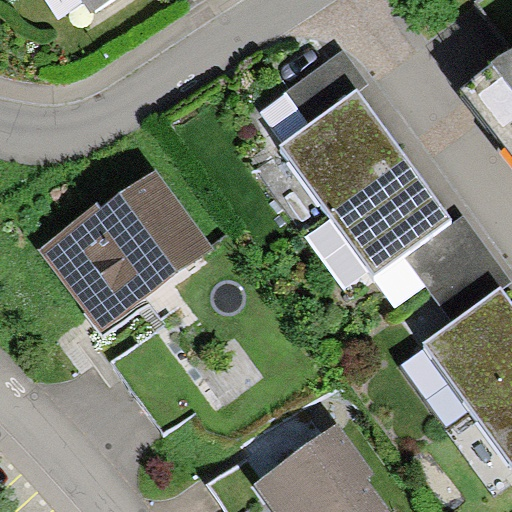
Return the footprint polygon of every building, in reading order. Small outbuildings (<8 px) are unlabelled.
[(54,0),(76,32),(125,0),(54,0)] [(409,166),(359,100),(282,158),(332,224),(409,166)] [(457,229),(409,166),(332,224),(380,287),(457,229)] [(203,255),(147,184),(100,220),(95,214),(54,246),(114,324),(203,255)] [(511,395),(511,312),(502,299),(425,357),(475,423),(511,395)] [(511,395),(475,423),(511,470),(511,395)] [(371,487),(333,434),(264,483),(284,511),(379,511),(365,491),(371,487)]
